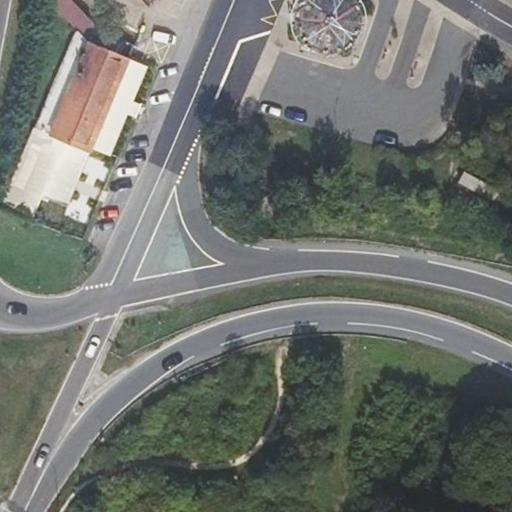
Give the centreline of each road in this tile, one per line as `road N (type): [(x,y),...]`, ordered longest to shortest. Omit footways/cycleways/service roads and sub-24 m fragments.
road 1 (trunk): [(29,511),(109,404),(150,371),(225,333),(289,317),(377,316),(436,327),(511,358)]
road 2 (trunk): [(511,295),(419,269),(348,260),(260,266)]
road 3 (primary): [(25,511),(109,301)]
road 4 (tertiary): [(109,301),(182,121)]
road 5 (tertiary): [(260,266),(215,249),(190,223),(182,121)]
road 6 (trunk): [(260,266),(109,301)]
road 7 (tertiary): [(182,121),(234,0)]
